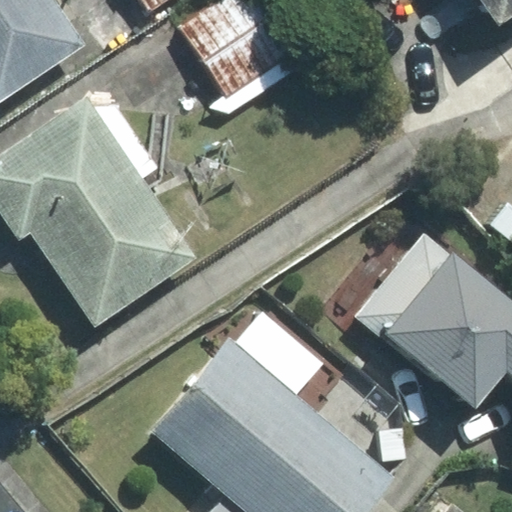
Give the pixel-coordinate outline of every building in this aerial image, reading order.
[(0,0),(0,94),(76,46),(46,0),(0,0)] [(131,0),(142,15),(163,0),(131,0)] [(259,0),(211,0),(173,27),(232,111),(303,61),(259,0)] [(511,0),(462,0),(482,28),(511,8),(511,0)] [(101,88),(78,104),(72,96),(0,147),(0,234),(6,243),(24,231),(92,327),(188,259),(133,181),(156,164),(101,88)] [(511,315),(416,239),(348,324),(457,412),(487,374),(504,388),(511,408),(511,446),(505,471),(511,473),(511,315)] [(355,511),(383,480),(217,336),(138,427),(210,488),(188,511),(355,511)]
